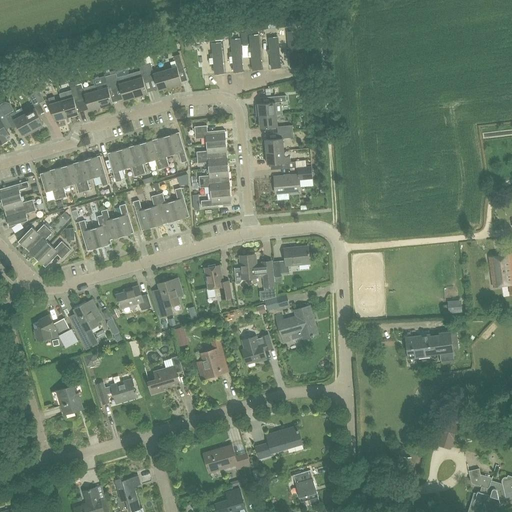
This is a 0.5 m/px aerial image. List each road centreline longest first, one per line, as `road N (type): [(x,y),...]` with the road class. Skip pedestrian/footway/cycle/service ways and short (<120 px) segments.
road 1 (residential): [(250,233),(240,119),(226,99),(177,101),(0,165)]
road 2 (residential): [(345,389),(334,236),(317,227),(250,233)]
road 3 (track): [(334,236),(316,0)]
road 4 (residential): [(250,233),(60,288),(31,277)]
road 5 (residential): [(148,434),(278,395),(345,389)]
road 6 (residential): [(48,463),(4,317),(31,277)]
road 7 (track): [(339,249),(481,235)]
road 8 (residential): [(350,511),(345,389)]
